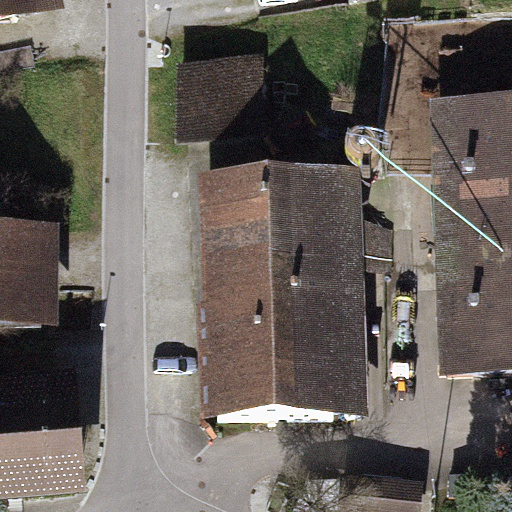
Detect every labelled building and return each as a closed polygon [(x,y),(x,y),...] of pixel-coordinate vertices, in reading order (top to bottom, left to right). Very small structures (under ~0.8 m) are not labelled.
[(57,0),(0,0),(0,22),(60,7),(57,0)] [(261,133),(261,62),(184,70),(183,141),(261,133)] [(511,106),(457,108),(464,280),(445,280),(449,378),(511,375),(511,106)] [(203,187),(207,303),(359,296),(353,181),(203,187)] [(32,232),(0,232),(0,327),(32,327),(32,232)] [(359,296),(207,303),(213,426),(336,421),(335,392),(363,391),(359,296)] [(0,492),(73,487),(66,391),(36,393),(35,381),(2,383),(3,395),(0,395),(0,492)] [(419,511),(421,486),(345,482),(343,511),(419,511)]
